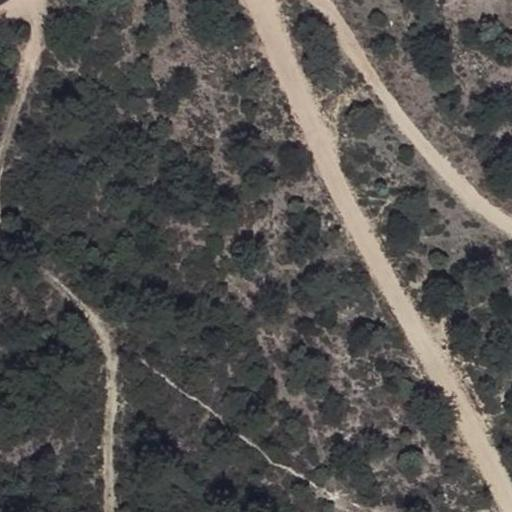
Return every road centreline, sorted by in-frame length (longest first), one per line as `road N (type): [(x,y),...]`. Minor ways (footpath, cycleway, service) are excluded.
road 1 (track): [(504,511),(430,365),(339,213),(273,49),(241,0)]
road 2 (track): [(511,229),(482,214),(399,119),(320,0)]
